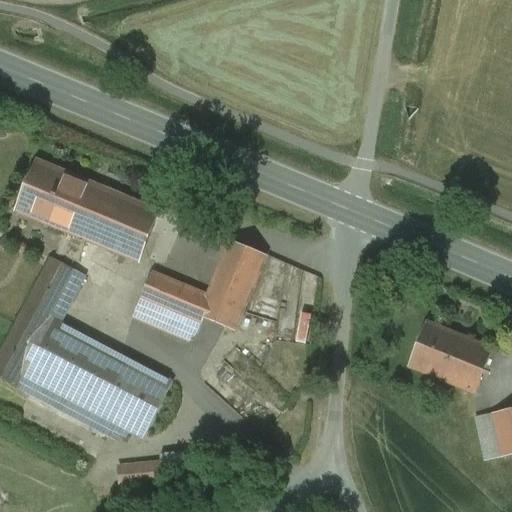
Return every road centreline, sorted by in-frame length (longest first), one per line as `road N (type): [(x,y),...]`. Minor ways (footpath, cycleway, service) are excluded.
road 1 (primary): [(354,213),(0,67)]
road 2 (unclassified): [(354,213),(325,441)]
road 3 (unclassified): [(354,213),(394,0)]
road 4 (primary): [(511,279),(354,213)]
